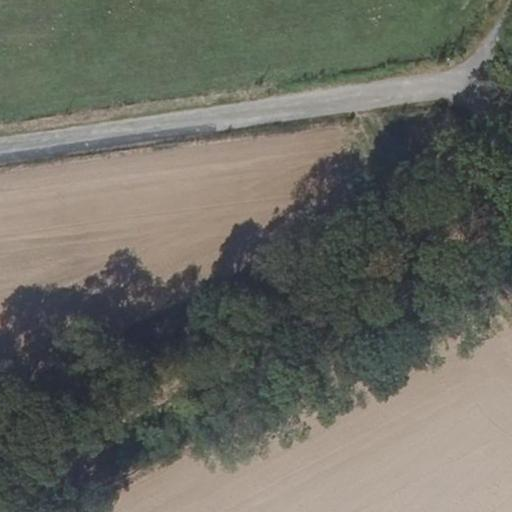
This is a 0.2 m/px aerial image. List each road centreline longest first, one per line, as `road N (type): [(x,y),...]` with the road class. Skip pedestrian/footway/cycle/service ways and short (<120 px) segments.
road 1 (track): [(0,483),(511,217)]
road 2 (unclassified): [(0,153),(477,82),(511,159)]
